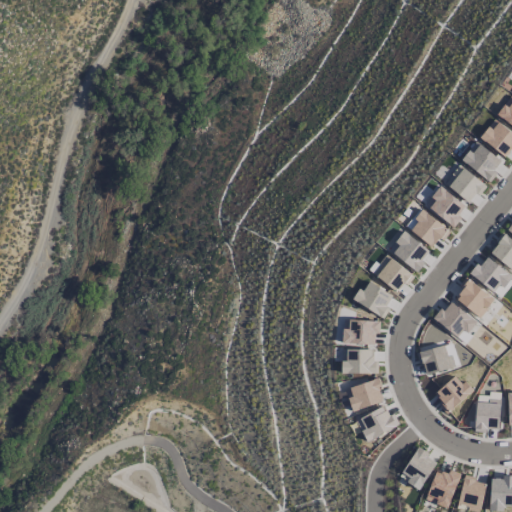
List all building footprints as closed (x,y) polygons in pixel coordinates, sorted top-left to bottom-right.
[(511,128),(511,97),(510,96),(495,116),(511,128)] [(508,157),(511,150),(511,132),(490,120),(479,140),(508,157)] [(460,160),(488,182),(495,173),(492,170),(500,161),(475,141),(460,160)] [(457,174),(454,171),(444,183),(469,203),(483,185),(462,168),(457,174)] [(424,204),(452,228),(459,219),(456,216),(464,207),(439,186),(424,204)] [(445,230),(420,208),(405,226),(430,248),(445,230)] [(429,250),(400,232),(388,253),(417,270),(429,250)] [(511,241),(504,234),(489,252),(511,270),(511,241)] [(410,272),(384,256),(371,275),(398,291),(410,272)] [(470,274),(499,298),(509,285),(506,283),(511,277),(485,256),(470,274)] [(493,297),(466,280),(453,300),(481,317),(493,297)] [(380,316),(392,295),(367,282),(362,291),(357,289),(351,301),(380,316)] [(373,345),(373,335),(378,335),(379,321),(342,320),(341,344),(373,345)] [(423,375),(454,367),(451,354),(447,355),(444,345),(417,352),(423,375)] [(372,349),(340,350),(340,374),(377,373),(376,361),(372,361),(372,349)] [(344,389),(351,411),(383,401),(376,379),(344,389)] [(355,418),(364,441),(395,429),(387,406),(355,418)] [(437,461),(416,448),(400,473),(408,478),(405,482),(418,490),(437,461)] [(435,469),(424,500),(447,508),(460,474),(447,469),(446,473),(435,469)] [(475,477),(462,475),(457,507),(480,510),(484,483),(474,482),(475,477)]
